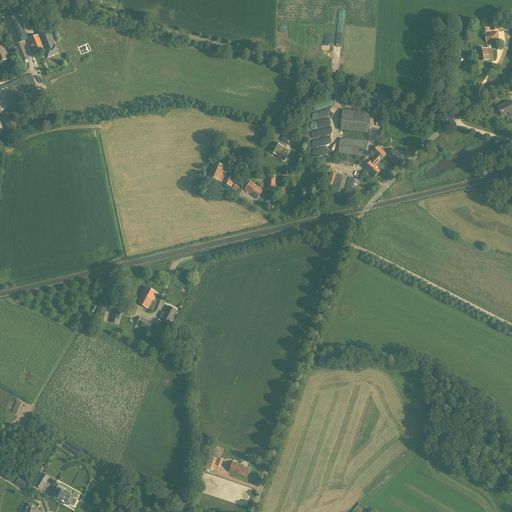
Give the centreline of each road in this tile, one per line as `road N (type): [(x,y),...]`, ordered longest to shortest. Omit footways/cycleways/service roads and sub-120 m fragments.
road 1 (unclassified): [(252,511),(356,225),(449,121)]
road 2 (unclassified): [(449,121),(65,0)]
road 3 (track): [(347,244),(511,325)]
